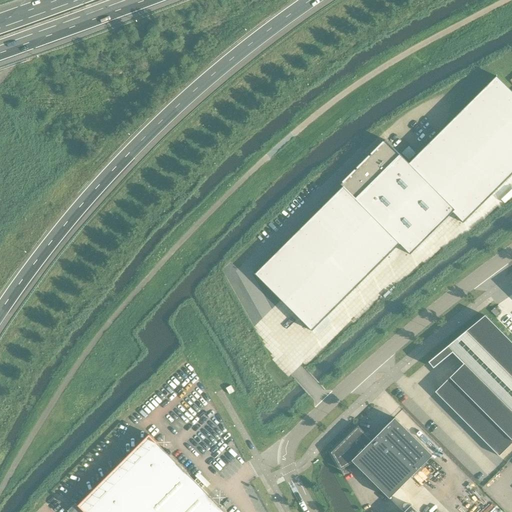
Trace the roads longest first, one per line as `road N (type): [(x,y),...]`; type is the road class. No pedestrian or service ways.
road 1 (motorway): [(0,311),(125,156),(230,59),(311,0)]
road 2 (unclassified): [(511,252),(291,441),(287,469),(311,511)]
road 3 (motorway): [(0,53),(146,0)]
